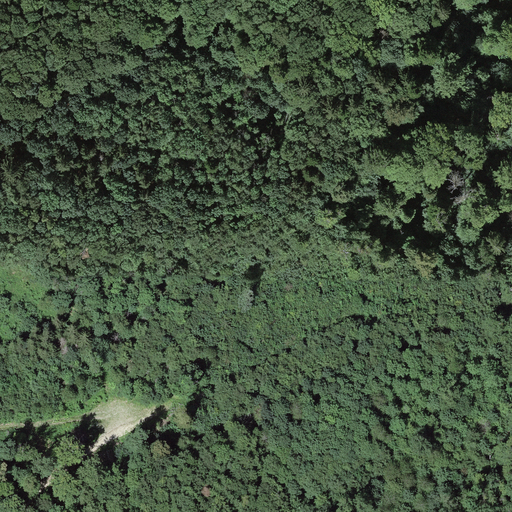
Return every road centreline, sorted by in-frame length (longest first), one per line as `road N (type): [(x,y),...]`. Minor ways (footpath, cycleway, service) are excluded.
road 1 (track): [(25,507),(295,483),(439,445),(511,408)]
road 2 (track): [(0,31),(98,33),(262,63),(281,89)]
road 3 (track): [(0,102),(263,102),(281,89)]
road 4 (track): [(22,511),(50,481),(121,433)]
